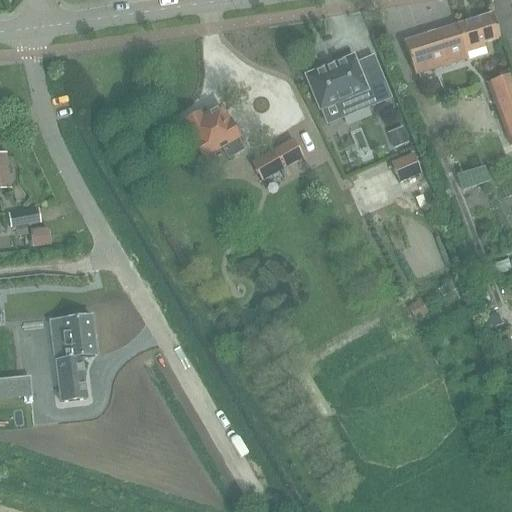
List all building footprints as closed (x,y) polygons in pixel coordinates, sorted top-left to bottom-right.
[(413,75),(465,57),(486,50),(484,44),(498,39),(490,13),(402,43),(413,75)] [(339,121),(387,105),(373,62),(355,68),(353,61),(305,77),(317,112),(334,106),(339,121)] [(506,144),(511,141),(511,87),(508,76),(486,84),(506,144)] [(222,158),(236,150),(231,141),(235,139),(219,109),(200,119),(198,116),(181,125),(200,160),(218,150),(222,158)] [(417,137),(428,132),(422,119),(410,124),(417,137)] [(293,141),(251,165),(261,182),(303,158),(293,141)] [(413,156),(391,165),(398,184),(421,174),(413,156)] [(5,157),(0,157),(0,189),(9,188),(5,157)] [(376,194),(395,186),(392,178),(372,186),(376,194)] [(37,211),(9,215),(12,228),(39,224),(37,211)] [(54,218),(53,235),(73,236),(73,219),(54,218)] [(32,232),(34,247),(49,245),(47,230),(32,232)] [(435,313),(450,305),(442,290),(427,298),(435,313)] [(1,298),(1,308),(18,308),(18,298),(1,298)] [(63,337),(52,338),(55,361),(55,362),(95,357),(91,317),(90,317),(61,320),(63,337)] [(0,368),(30,369),(30,343),(0,343),(0,368)] [(29,379),(0,382),(0,398),(30,395),(29,379)]
